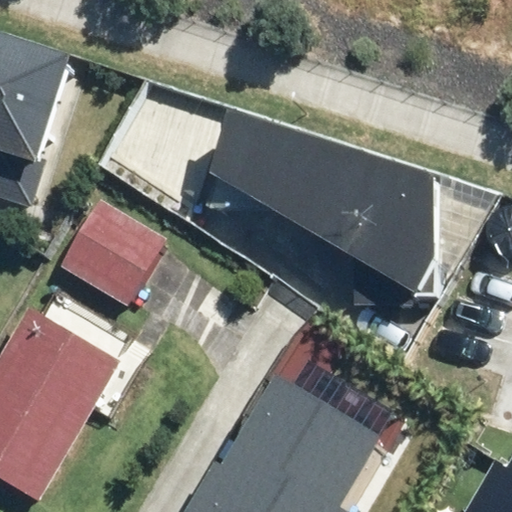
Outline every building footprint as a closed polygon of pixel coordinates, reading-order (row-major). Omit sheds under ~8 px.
[(0,207),(47,223),(96,69),(0,39),(0,207)] [(417,295),(436,295),(428,180),(228,110),(211,171),(417,295)] [(177,242),(108,204),(69,273),(138,311),(177,242)] [(121,363),(30,309),(0,359),(0,477),(39,501),(121,363)] [(188,511),(362,511),(345,501),(386,437),(278,369),(188,511)] [(511,511),(511,459),(508,467),(498,462),(470,511),(511,511)]
